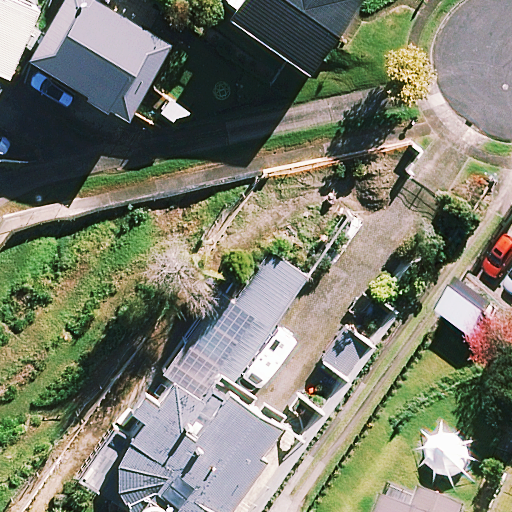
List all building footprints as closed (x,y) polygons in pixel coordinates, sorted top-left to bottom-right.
[(18,48),(47,0),(0,0),(0,72),(2,74),(18,48)] [(47,0),(18,48),(123,111),(167,39),(110,5),(112,0),(47,0)] [(351,0),(223,0),(220,6),(302,67),(351,0)] [(212,375),(225,384),(302,271),(263,245),(226,300),(210,290),(158,367),(199,394),(212,375)] [(369,347),(345,331),(324,364),(347,380),(369,347)] [(199,394),(158,367),(124,416),(132,421),(96,474),(145,507),(141,511),(230,511),(288,426),(225,384),(212,375),(199,394)] [(418,511),(394,502),(389,511),(418,511)]
